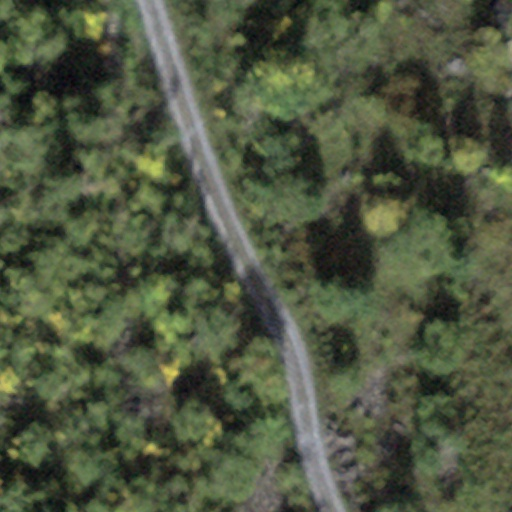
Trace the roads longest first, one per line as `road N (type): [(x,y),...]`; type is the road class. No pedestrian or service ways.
road 1 (track): [(139,0),(221,231),(287,371),(324,511)]
road 2 (track): [(200,0),(195,158)]
